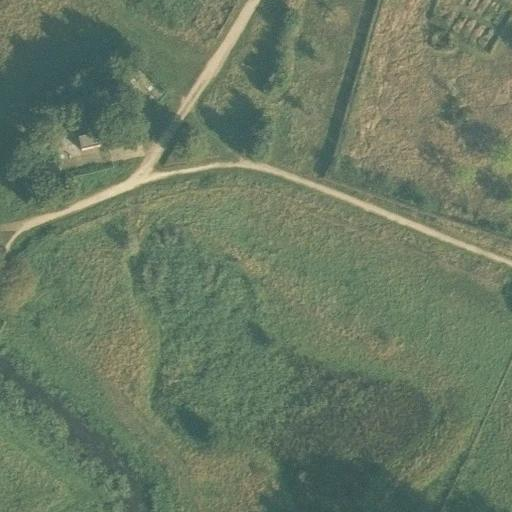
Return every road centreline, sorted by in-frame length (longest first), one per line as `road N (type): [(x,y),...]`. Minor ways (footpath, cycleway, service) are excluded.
road 1 (track): [(129,187),(246,163),(511,265)]
road 2 (track): [(129,187),(252,0)]
